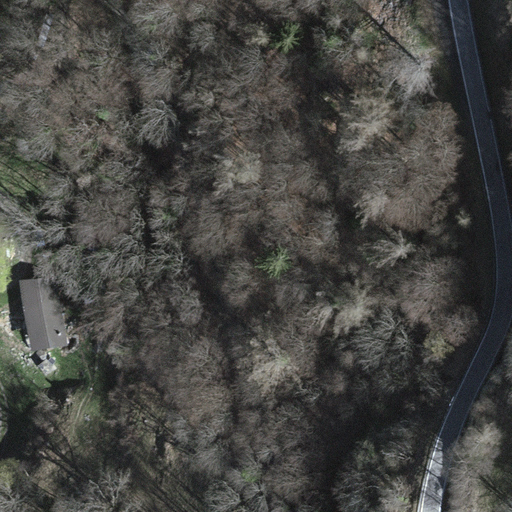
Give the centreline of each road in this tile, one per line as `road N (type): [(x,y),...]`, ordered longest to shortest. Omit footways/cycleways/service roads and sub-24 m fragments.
road 1 (track): [(324,511),(322,481),(119,0)]
road 2 (unclassified): [(459,0),(500,207),(507,290),(445,446),(432,511)]
road 3 (track): [(0,169),(32,198),(35,232),(0,260)]
